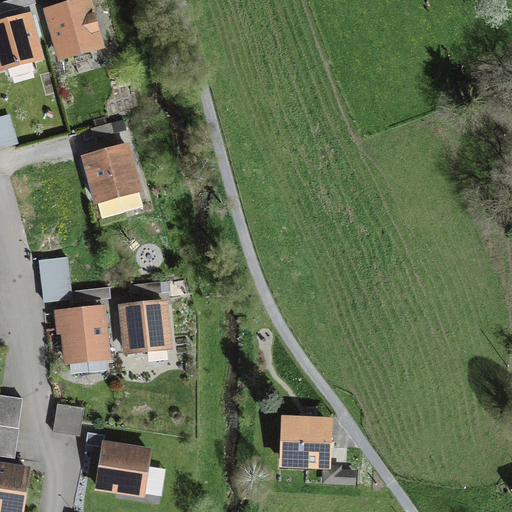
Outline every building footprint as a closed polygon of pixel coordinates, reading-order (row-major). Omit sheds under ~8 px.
[(86,0),(85,0),(48,10),(61,58),(100,47),(86,0)] [(0,23),(0,69),(41,58),(29,16),(0,23)] [(9,114),(0,116),(0,147),(18,142),(9,114)] [(96,202),(139,190),(127,146),(84,158),(96,202)] [(44,302),(72,299),(67,258),(40,261),(44,302)] [(122,307),(127,353),(169,348),(164,302),(122,307)] [(64,330),(67,362),(107,357),(102,309),(57,313),(59,331),(64,330)] [(57,404),(53,432),(79,436),(83,408),(57,404)] [(287,420),(285,463),(325,465),(327,422),(287,420)] [(0,456),(14,458),(18,428),(0,425),(0,456)] [(86,445),(103,448),(97,487),(143,494),(150,452),(103,445),(105,435),(87,433),(86,445)] [(21,511),(27,470),(0,466),(0,511),(21,511)] [(340,469),(325,468),(324,482),(353,483),(353,473),(340,473),(340,469)]
